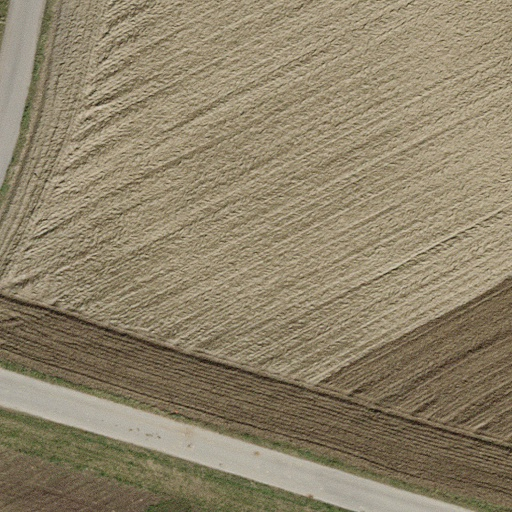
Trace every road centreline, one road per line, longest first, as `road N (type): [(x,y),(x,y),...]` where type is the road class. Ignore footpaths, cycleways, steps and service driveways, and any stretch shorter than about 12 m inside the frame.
road 1 (unclassified): [(0,376),(448,511)]
road 2 (unclassified): [(37,0),(0,143)]
